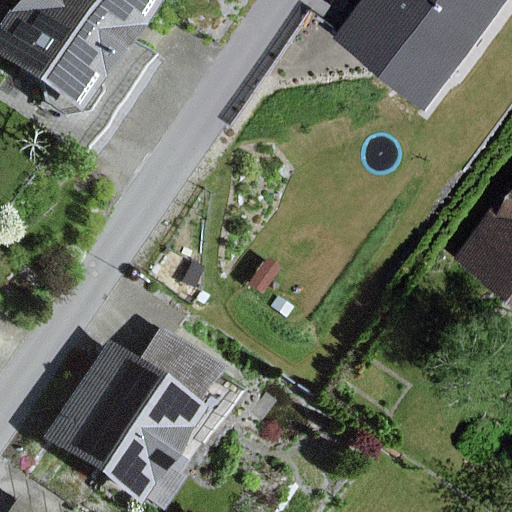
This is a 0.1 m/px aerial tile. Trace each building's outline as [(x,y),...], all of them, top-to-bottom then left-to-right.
[(153,0),(13,0),(0,20),(0,60),(34,83),(40,87),(42,102),(63,116),(85,111),(100,90),(97,81),(127,38),(153,0)] [(511,0),(368,0),(343,34),(440,104),(511,2),(511,0)] [(40,87),(34,83),(15,110),(92,162),(161,61),(127,38),(97,81),(100,90),(85,111),(63,116),(42,102),(40,87)] [(511,212),(470,268),(511,299),(511,212)] [(191,261),(181,282),(193,287),(203,267),(191,261)] [(157,328),(136,362),(197,403),(219,368),(157,328)] [(136,362),(104,341),(36,442),(135,507),(203,407),(197,403),(136,362)] [(38,511),(16,498),(6,511),(38,511)]
